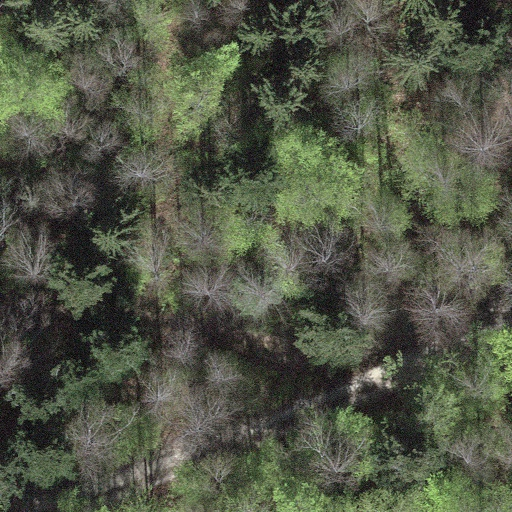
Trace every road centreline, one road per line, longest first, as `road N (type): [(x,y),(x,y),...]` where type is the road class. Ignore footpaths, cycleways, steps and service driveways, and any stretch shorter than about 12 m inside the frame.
road 1 (track): [(0,277),(467,336)]
road 2 (track): [(511,324),(467,336),(79,503)]
